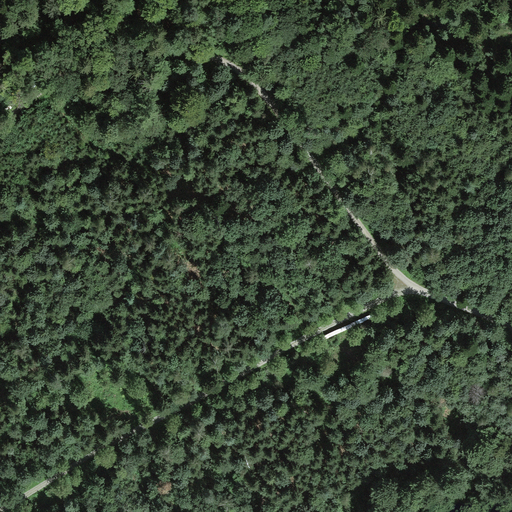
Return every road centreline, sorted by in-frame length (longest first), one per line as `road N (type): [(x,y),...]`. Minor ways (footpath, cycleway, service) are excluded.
road 1 (track): [(0,125),(77,68),(134,48),(217,58),(250,80),(290,128),(406,286),(511,316)]
road 2 (track): [(0,511),(406,286)]
